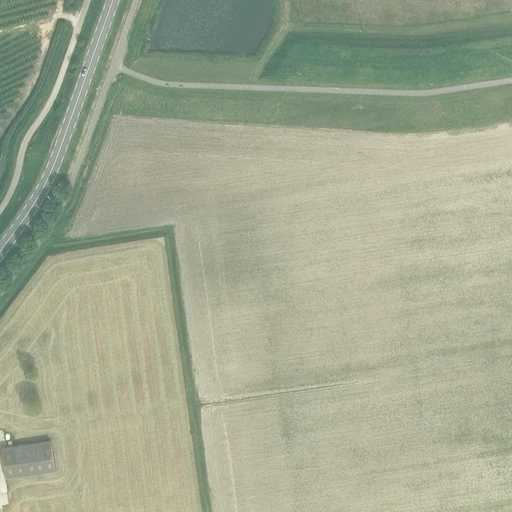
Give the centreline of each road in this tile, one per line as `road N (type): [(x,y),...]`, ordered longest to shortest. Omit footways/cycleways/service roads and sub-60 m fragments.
road 1 (secondary): [(0,251),(46,181),(112,0)]
road 2 (unclassified): [(88,0),(0,208)]
